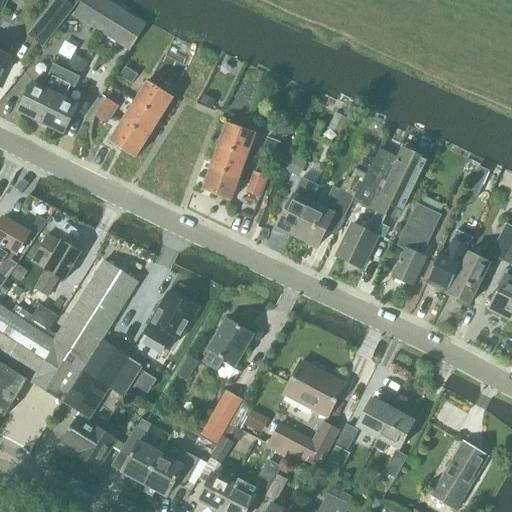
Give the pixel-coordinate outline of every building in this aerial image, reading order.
[(46,13),(30,34),(30,35),(44,45),(71,11),(73,8),(64,0),(53,13),(49,10),(46,13)] [(82,0),(73,15),(101,33),(102,32),(117,7),(114,5),(105,0),(82,0)] [(102,32),(101,33),(130,51),(146,25),(117,7),(102,32)] [(0,75),(9,57),(8,56),(12,47),(0,41),(0,75)] [(73,56),(66,69),(79,76),(86,63),(73,56)] [(42,123),(66,71),(53,64),(48,74),(53,77),(46,90),(33,83),(18,111),(42,123)] [(138,73),(123,64),(118,73),(132,82),(138,73)] [(66,71),(42,123),(63,134),(78,105),(64,98),(70,86),(74,88),(80,77),(66,71)] [(136,102),(161,118),(173,98),(149,82),(136,102)] [(102,107),(113,114),(118,106),(107,99),(102,107)] [(124,121),(148,137),(161,118),(136,102),(124,121)] [(113,114),(102,107),(96,116),(108,123),(113,114)] [(335,111),(328,125),(341,131),(348,117),(335,111)] [(148,137),(124,121),(111,141),(136,157),(148,137)] [(220,145),(248,156),(256,133),(228,123),(220,145)] [(269,128),(264,147),(277,151),(283,132),(269,128)] [(212,167),(240,177),(248,156),(220,145),(212,167)] [(366,174),(355,197),(370,204),(393,154),(380,147),(366,174)] [(370,204),(369,206),(377,210),(386,214),(392,203),(402,209),(427,158),(403,147),(399,156),(393,154),(370,204)] [(240,177),(212,167),(204,190),(232,200),(240,177)] [(298,227),(295,235),(317,246),(331,219),(341,224),(354,198),(355,197),(366,174),(355,169),(350,178),(346,176),(339,190),(333,188),(323,209),(311,203),(298,227)] [(251,181),(264,186),(268,177),(255,172),(251,181)] [(298,187),(278,226),(295,235),(298,227),(311,203),(319,187),(303,179),(298,187)] [(264,186),(251,181),(248,191),(261,196),(264,186)] [(422,254),(442,214),(420,204),(400,244),(407,247),(394,274),(413,284),(427,257),(422,254)] [(353,223),(338,255),(348,260),(349,263),(356,266),(359,266),(362,267),(377,235),(377,234),(386,214),(377,210),(367,230),(353,223)] [(0,288),(16,264),(9,260),(15,252),(16,253),(27,234),(2,219),(0,222),(0,288)] [(503,260),(511,241),(511,225),(507,222),(490,253),(503,260)] [(441,252),(426,283),(431,285),(447,293),(472,238),(457,231),(446,254),(445,254),(441,252)] [(62,282),(80,252),(61,241),(59,243),(47,236),(32,262),(44,269),(43,271),(46,272),(37,287),(49,295),(58,279),(62,282)] [(511,241),(503,260),(511,265),(511,241)] [(470,304),(490,264),(470,253),(449,293),(470,304)] [(28,379),(62,401),(89,417),(127,357),(99,339),(136,282),(103,262),(53,340),(47,336),(27,324),(0,307),(0,412),(4,415),(28,379)] [(18,265),(10,275),(20,282),(28,272),(18,265)] [(510,320),(511,316),(511,270),(510,269),(506,278),(505,277),(489,309),(510,320)] [(180,339),(197,310),(167,292),(144,333),(168,347),(174,336),(180,339)] [(39,307),(27,324),(47,336),(58,319),(39,307)] [(234,365),(252,335),(226,320),(208,351),(203,361),(218,369),(224,359),(234,365)] [(187,380),(197,363),(188,358),(178,375),(187,380)] [(326,417),(343,386),(301,363),(284,395),(326,417)] [(147,392),(154,379),(144,373),(137,385),(147,392)] [(226,391),(200,435),(217,445),(242,401),(226,391)] [(385,423),(391,411),(371,400),(357,427),(377,438),(385,423)] [(261,432),(269,418),(251,408),(243,422),(261,432)] [(377,438),(399,449),(413,422),(391,411),(385,423),(377,438)] [(98,469),(115,439),(78,417),(61,444),(88,460),(87,462),(98,469)] [(324,465),(335,446),(342,431),(321,420),(311,440),(278,423),(267,444),(306,464),(310,457),(324,465)] [(342,431),(335,446),(346,452),(358,430),(346,424),(342,431)] [(136,426),(119,453),(129,458),(121,472),(144,484),(160,453),(139,443),(146,431),(136,426)] [(207,483),(198,501),(219,511),(234,484),(220,477),(223,472),(221,465),(233,443),(223,437),(210,459),(199,479),(207,483)] [(432,496),(456,510),(487,459),(463,444),(432,496)] [(395,451),(383,473),(394,479),(407,457),(395,451)] [(160,453),(144,484),(147,486),(166,497),(174,482),(177,484),(183,487),(187,481),(194,485),(207,464),(198,459),(187,453),(181,464),(160,453)] [(267,460),(251,490),(265,497),(277,475),(281,467),(267,460)] [(265,497),(276,503),(287,481),(277,475),(265,497)] [(234,484),(219,511),(246,511),(255,495),(234,484)] [(327,492),(316,511),(331,511),(339,497),(327,492)] [(339,497),(331,511),(344,511),(349,503),(339,497)] [(313,511),(314,510),(299,502),(293,511),(313,511)]
